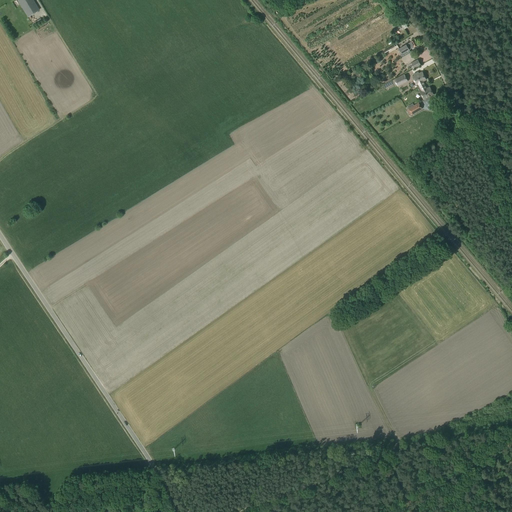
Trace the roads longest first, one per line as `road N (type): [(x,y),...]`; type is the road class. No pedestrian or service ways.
road 1 (unclassified): [(176,511),(0,235)]
road 2 (track): [(240,511),(393,451)]
road 3 (unclassified): [(470,116),(392,0)]
